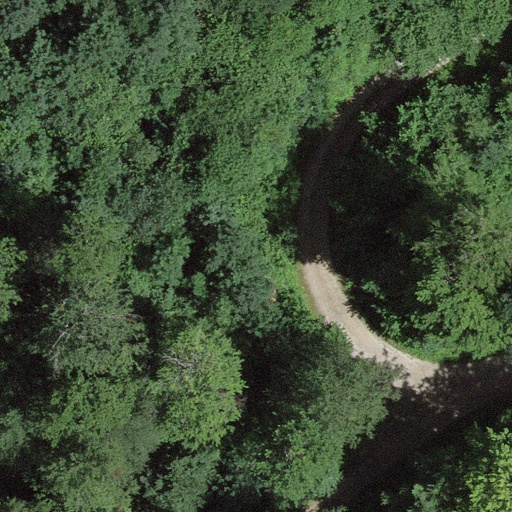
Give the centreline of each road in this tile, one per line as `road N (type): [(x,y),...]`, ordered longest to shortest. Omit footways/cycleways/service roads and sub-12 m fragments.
road 1 (track): [(453,392),(383,363),(345,330),(316,278),(308,226),(315,171),(342,116),(398,70),(511,1)]
road 2 (track): [(453,392),(316,511)]
